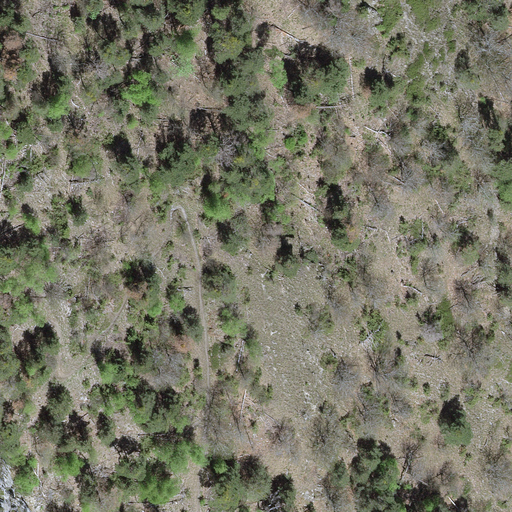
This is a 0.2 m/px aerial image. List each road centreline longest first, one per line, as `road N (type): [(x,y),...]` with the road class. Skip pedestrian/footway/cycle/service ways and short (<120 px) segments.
road 1 (motorway): [(202,511),(153,232),(115,92),(78,0)]
road 2 (motorway): [(134,511),(0,402)]
